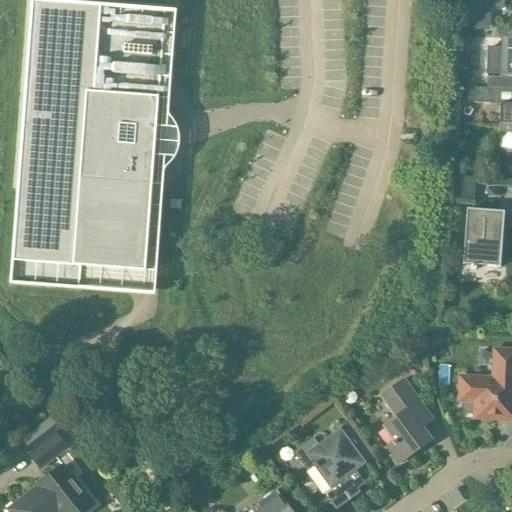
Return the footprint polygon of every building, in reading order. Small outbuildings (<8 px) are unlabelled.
[(466,0),(465,29),(489,31),(490,8),(503,9),(503,0),(466,0)] [(33,1),(11,284),(80,289),(82,268),(146,273),(166,11),(33,1)] [(488,48),(487,74),(500,75),(500,78),(511,78),(511,16),(509,16),(507,49),(488,48)] [(474,89),(473,104),(490,105),(490,89),(474,89)] [(511,105),(500,105),(499,132),(511,133),(511,105)] [(454,198),(474,199),(475,184),(455,183),(454,198)] [(463,266),(500,269),(504,213),(467,211),(463,266)] [(458,402),(463,402),(462,406),(462,407),(463,409),(463,410),(464,411),(465,413),(466,414),(468,415),(469,415),(471,415),(484,416),(485,417),(485,418),(486,419),(487,420),(488,420),(511,421),(511,363),(493,362),(493,379),(460,377),(458,402)] [(431,441),(408,410),(419,402),(404,381),(382,397),(397,418),(385,427),(395,442),(385,450),(397,466),(431,441)] [(40,469),(65,449),(54,436),(68,425),(58,412),(21,441),(31,453),(28,455),(40,469)] [(308,473),(315,468),(331,490),(324,494),(336,511),(361,493),(354,485),(362,480),(356,472),(367,465),(341,429),(319,445),(314,439),(294,453),(308,473)] [(83,511),(92,505),(64,467),(11,507),(15,511),(83,511)] [(259,504),(263,509),(257,511),(292,511),(277,491),(259,504)]
